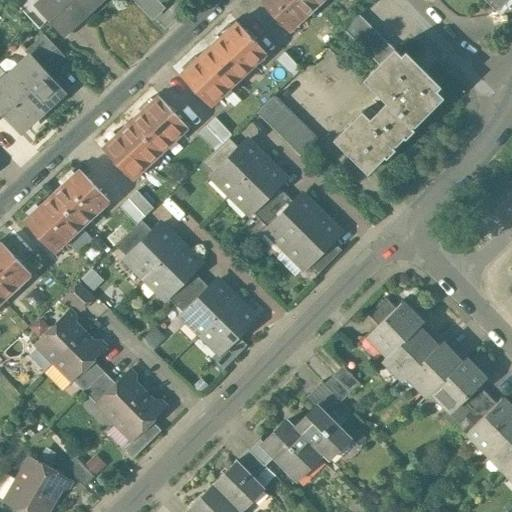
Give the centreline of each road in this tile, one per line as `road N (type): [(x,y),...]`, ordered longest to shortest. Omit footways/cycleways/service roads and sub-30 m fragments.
road 1 (residential): [(398,237),(120,511)]
road 2 (residential): [(0,207),(219,0)]
road 3 (residential): [(511,99),(473,162),(398,237)]
road 4 (residential): [(511,95),(409,0)]
